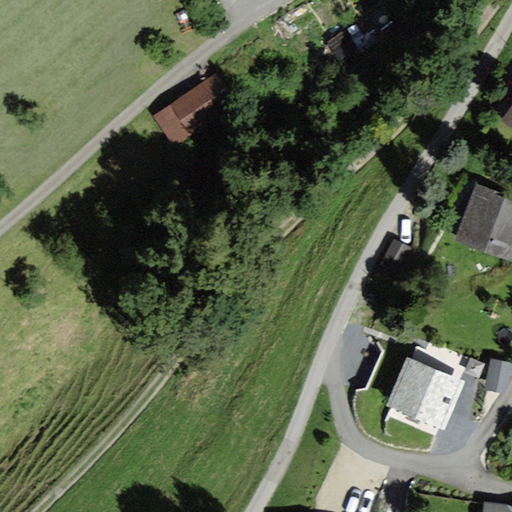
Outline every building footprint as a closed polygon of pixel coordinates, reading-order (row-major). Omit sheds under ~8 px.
[(232,102),(213,76),(183,98),(157,116),(176,142),(232,102)] [(511,108),(503,121),(511,126),(511,108)] [(511,256),(511,198),(478,185),(457,238),(511,259),(511,256)] [(397,273),(411,241),(393,233),(379,265),(397,273)] [(419,336),(413,349),(447,365),(453,351),(419,336)] [(507,387),(511,358),(511,356),(490,353),(485,383),(507,387)] [(462,379),(410,360),(392,406),(444,426),(462,379)]
